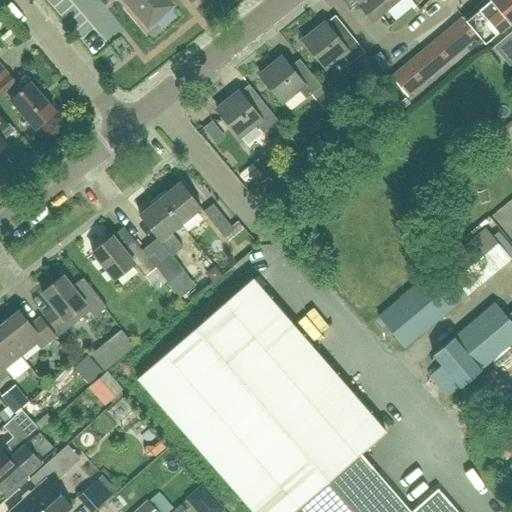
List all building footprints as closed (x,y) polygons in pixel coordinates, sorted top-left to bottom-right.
[(123,0),(145,26),(172,4),(168,0),(123,0)] [(380,15),(389,25),(415,3),(412,0),(366,0),(361,4),(374,20),(380,15)] [(483,44),(511,19),(511,0),(490,0),(465,22),(463,19),(391,78),(406,96),(477,37),(483,44)] [(349,63),(363,51),(342,25),(332,33),(324,22),(302,40),(324,68),(341,54),(349,63)] [(309,94),(314,100),(323,93),(318,87),(320,86),(298,59),(289,67),(280,57),(259,74),(281,102),(298,88),(305,97),(309,94)] [(34,128),(54,111),(29,82),(20,89),(0,66),(0,95),(0,96),(5,92),(10,99),(9,99),(34,128)] [(255,123),(262,132),(268,139),(280,129),(275,122),(277,120),(255,94),(246,101),(237,91),(215,109),(238,137),(255,123)] [(0,156),(9,149),(4,143),(0,138),(0,130),(6,125),(0,118),(0,156)] [(179,182),(158,199),(179,225),(201,208),(179,182)] [(253,277),(137,376),(254,511),(457,511),(436,488),(409,511),(358,452),(384,430),(352,392),(455,303),(455,302),(429,272),(422,264),(356,188),(253,277)] [(481,203),(488,201),(485,190),(477,192),(481,203)] [(146,256),(155,267),(167,283),(183,270),(172,256),(182,248),(170,233),(179,225),(158,199),(138,215),(161,243),(146,256)] [(222,239),(231,232),(210,206),(201,213),(222,239)] [(439,263),(465,294),(508,258),(483,227),(439,263)] [(143,276),(155,267),(146,256),(133,240),(122,249),(112,236),(91,252),(112,279),(132,263),(143,276)] [(83,305),(94,318),(107,308),(82,277),(71,286),(62,275),(41,292),(52,306),(42,314),(59,334),(72,323),(68,317),(83,305)] [(458,385),(511,339),(511,323),(507,317),(493,301),(431,352),(441,364),(428,374),(445,394),(458,384),(458,385)] [(0,324),(0,331),(20,356),(36,344),(40,349),(55,337),(38,316),(29,324),(18,310),(0,324)] [(20,356),(0,331),(0,381),(8,375),(4,369),(20,356)] [(122,389),(106,371),(88,387),(103,405),(122,389)] [(86,389),(44,416),(54,431),(96,404),(86,389)] [(0,464),(38,430),(39,429),(20,409),(3,425),(13,436),(0,448),(0,464)] [(25,480),(22,477),(54,448),(38,430),(0,464),(0,491),(6,498),(25,480)] [(52,458),(29,479),(36,487),(41,483),(46,478),(49,482),(63,470),(77,457),(66,445),(60,451),(52,458)] [(7,511),(65,511),(71,507),(59,493),(49,482),(46,478),(41,483),(36,487),(31,491),(27,491),(22,496),(22,499),(7,511)] [(203,511),(228,511),(207,481),(190,493),(203,511)] [(147,499),(132,511),(166,511),(172,507),(157,491),(147,500),(147,499)]
